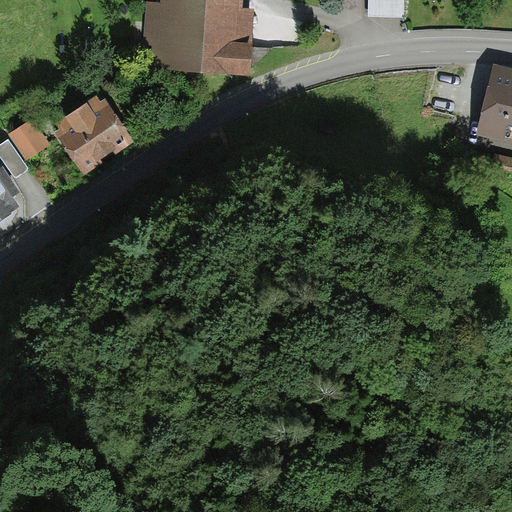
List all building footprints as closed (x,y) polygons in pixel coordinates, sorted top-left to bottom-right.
[(243,0),(160,0),(160,3),(146,2),(141,69),(250,76),(255,8),(243,8),(243,0)] [(403,0),(369,0),(369,17),(404,17),(403,0)] [(511,67),(494,63),(477,134),(511,142),(511,67)] [(105,98),(101,101),(96,95),(56,123),(60,129),(54,133),(83,176),(134,141),(105,98)] [(32,118),(9,134),(26,160),(50,144),(32,118)] [(29,169),(8,139),(0,145),(0,156),(15,179),(29,169)] [(2,166),(0,167),(0,220),(19,207),(12,197),(20,192),(2,166)]
